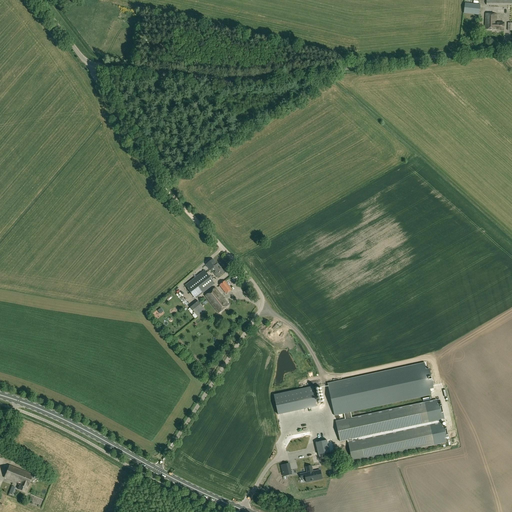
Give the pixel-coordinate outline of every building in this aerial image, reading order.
[(464,13),(479,15),(480,5),(465,4),(464,13)] [(486,14),(485,30),(504,31),(504,23),(497,23),(497,15),(486,14)] [(223,270),(222,269),(218,264),(211,269),(218,278),(224,273),(222,271),(223,270)] [(185,286),(193,296),(195,299),(215,284),(205,271),(185,286)] [(232,289),(225,281),(220,285),(227,293),(232,289)] [(243,292),(239,287),(238,288),(235,284),(231,287),(238,295),(243,292)] [(229,305),(222,296),(216,288),(205,296),(219,314),(229,305)] [(206,311),(199,301),(190,308),(198,317),(206,311)] [(351,412),(436,394),(429,362),(328,384),(334,416),(345,413),(346,419),(352,418),(351,412)] [(274,395),(278,414),(317,406),(313,387),(274,395)] [(346,419),(336,422),(340,442),(348,440),(352,463),(446,443),(437,400),(352,418),(346,419)] [(307,438),(286,442),(288,453),(309,449),(307,438)] [(330,453),(328,441),(316,443),(319,455),(330,453)] [(293,474),(290,463),(281,465),(283,476),(293,474)] [(20,484),(18,489),(26,492),(33,475),(9,465),(5,478),(20,484)] [(315,480),(313,472),(311,466),(306,467),(307,471),(308,470),(309,472),(300,474),(301,479),(305,478),(306,482),(315,480)] [(320,470),(313,472),(315,480),(322,478),(320,470)]
